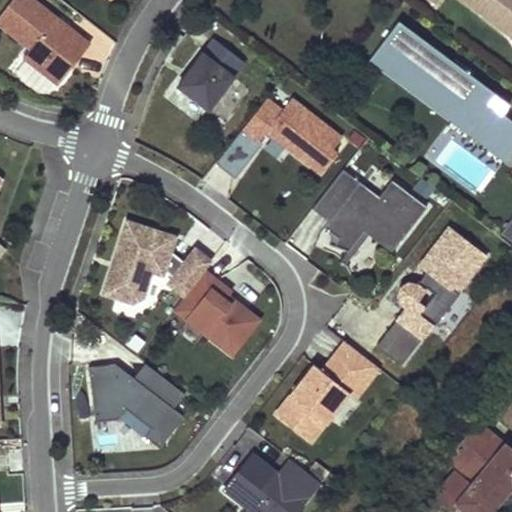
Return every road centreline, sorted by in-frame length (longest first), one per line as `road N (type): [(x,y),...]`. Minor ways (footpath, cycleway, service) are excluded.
road 1 (residential): [(100,145),(172,184),(280,267),(301,306),(299,333),(177,480),(134,491),(45,493)]
road 2 (residential): [(100,145),(47,301),(40,371),(45,493)]
road 3 (residential): [(167,0),(132,55),(100,145)]
